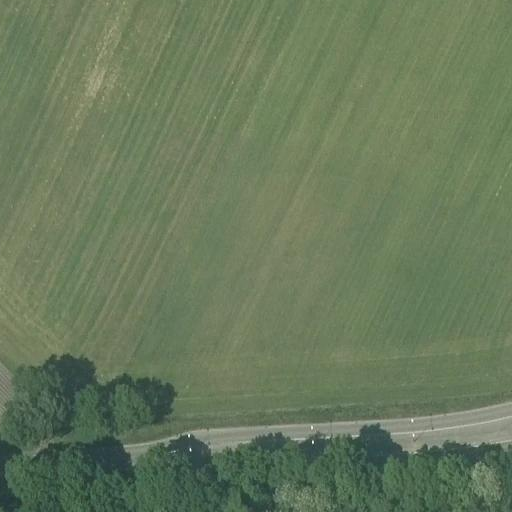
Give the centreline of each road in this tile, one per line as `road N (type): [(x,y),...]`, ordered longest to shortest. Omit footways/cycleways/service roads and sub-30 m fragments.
road 1 (tertiary): [(511,409),(455,423),(185,441),(131,459)]
road 2 (tertiary): [(131,459),(202,473),(511,445)]
road 3 (tertiary): [(0,465),(131,459)]
